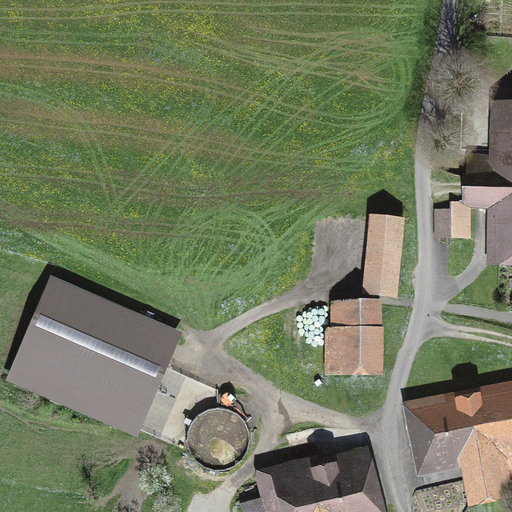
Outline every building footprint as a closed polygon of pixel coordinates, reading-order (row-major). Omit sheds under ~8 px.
[(468,155),(467,195),(467,198),(500,199),(499,252),(511,252),(511,107),(507,107),(502,131),(501,162),(468,155)] [(466,236),(467,198),(467,195),(451,204),(451,209),(436,209),(435,235),(466,236)] [(374,220),(367,290),(391,293),(398,223),(374,220)] [(13,375),(136,428),(175,338),(52,284),(13,375)] [(376,305),(331,304),(331,327),(325,327),(325,368),(347,368),(347,363),(370,365),(372,327),(376,327),(376,305)] [(507,478),(511,476),(511,396),(437,410),(436,406),(413,410),(423,463),(458,456),(466,503),(510,495),(507,478)] [(371,511),(359,462),(319,472),(316,461),(256,477),(261,495),(239,501),(242,511),(371,511)]
